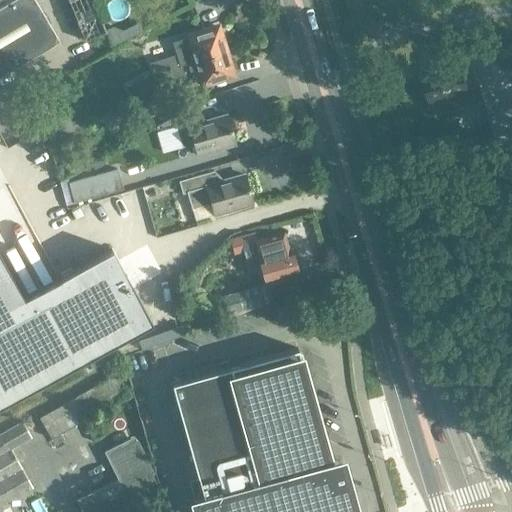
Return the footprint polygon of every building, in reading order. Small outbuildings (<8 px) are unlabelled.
[(0,0),(0,75),(59,41),(34,0),(0,0)] [(92,0),(67,0),(80,30),(101,23),(99,17),(92,0)] [(168,70),(181,66),(187,64),(225,52),(222,41),(225,40),(222,30),(218,31),(217,27),(172,42),(175,52),(149,61),(156,82),(170,77),(168,70)] [(505,68),(511,66),(511,45),(500,49),(505,68)] [(225,52),(187,64),(189,72),(197,70),(202,86),(233,76),(232,72),(235,71),(232,61),(228,62),(225,52)] [(168,70),(170,77),(171,79),(172,81),(184,76),(181,66),(168,70)] [(461,66),(452,69),(452,68),(424,75),(431,102),(468,92),(461,66)] [(63,111),(64,113),(65,116),(61,118),(65,125),(70,123),(73,129),(89,121),(80,103),(63,111)] [(185,128),(197,125),(193,113),(170,120),(179,149),(190,145),(185,128)] [(224,117),(197,125),(185,128),(190,145),(194,157),(230,146),(226,132),(228,132),(224,117)] [(68,182),(74,203),(122,189),(117,169),(68,182)] [(183,193),(187,192),(192,210),(208,205),(212,217),(249,205),(244,192),(246,191),(241,176),(214,184),(211,173),(188,180),(179,183),(183,193)] [(285,232),(255,240),(253,241),(254,247),(265,283),(269,282),(272,284),(276,283),(276,280),(298,274),(297,272),(300,269),(298,261),(293,259),(285,232)] [(0,405),(151,325),(112,250),(24,297),(0,253),(0,405)] [(266,301),(261,283),(223,293),(228,312),(266,301)] [(290,305),(278,308),(282,324),(294,321),(290,305)] [(297,349),(170,383),(205,511),(343,511),(340,505),(350,502),(344,481),(334,484),(328,460),(325,461),(317,429),(319,428),(318,424),(315,424),(306,393),(309,392),(307,387),(305,388),(296,356),(298,355),(297,349)] [(128,396),(116,375),(39,418),(51,439),(128,396)] [(0,505),(31,488),(9,449),(30,437),(22,423),(0,434),(0,505)] [(119,478),(80,498),(86,511),(154,511),(160,509),(148,485),(154,482),(150,475),(153,473),(134,436),(105,450),(119,478)]
